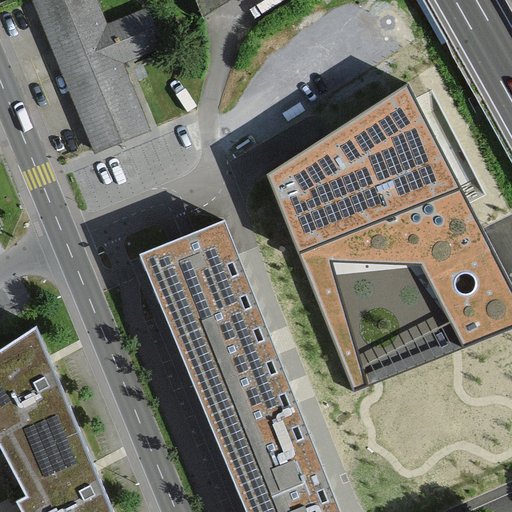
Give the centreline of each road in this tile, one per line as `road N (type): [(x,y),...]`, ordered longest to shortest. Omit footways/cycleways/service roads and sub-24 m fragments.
road 1 (tertiary): [(66,242),(178,511)]
road 2 (tertiary): [(0,78),(66,242)]
